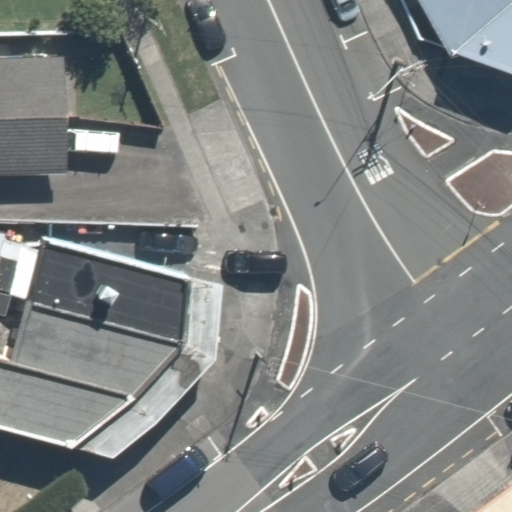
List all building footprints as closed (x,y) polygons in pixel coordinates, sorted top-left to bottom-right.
[(511,0),(414,0),(447,59),(452,55),(511,77),(511,0)] [(77,63),(0,63),(0,194),(78,194),(77,63)] [(40,239),(23,300),(182,344),(186,278),(40,239)] [(133,398),(182,344),(23,300),(6,362),(133,398)] [(0,430),(69,449),(133,398),(6,362),(0,360),(0,430)]
